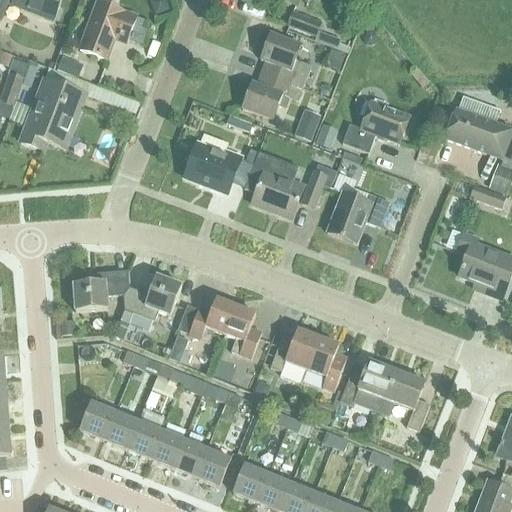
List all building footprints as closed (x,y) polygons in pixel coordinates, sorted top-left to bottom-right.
[(10,9),(52,25),(61,0),(0,0),(0,22),(6,6),(11,8),(10,9)] [(163,0),(156,0),(149,3),(154,16),(160,14),(167,11),(163,0)] [(269,0),(294,9),(297,0),(269,0)] [(98,5),(79,53),(106,63),(115,38),(128,43),(137,20),(98,5)] [(317,26),(288,16),(283,29),(312,40),(317,26)] [(319,34),(315,44),(337,53),(341,42),(319,34)] [(365,37),(363,42),(366,46),(371,48),(375,46),(377,41),(375,36),(370,34),(365,37)] [(260,77),(302,93),(311,69),(294,63),(299,48),(270,37),(259,63),(264,65),(260,77)] [(0,53),(0,65),(7,68),(11,58),(0,53)] [(62,60),(57,73),(74,80),(79,67),(62,60)] [(13,109),(27,67),(15,63),(1,104),(0,105),(13,109)] [(302,93),(260,77),(256,88),(251,86),(241,112),(270,123),(276,108),(284,111),(288,101),(298,104),(302,93)] [(85,98),(44,82),(19,146),(35,152),(39,142),(64,152),(85,98)] [(110,94),(107,104),(140,113),(142,104),(110,94)] [(455,112),(445,142),(502,162),(503,162),(504,159),(511,134),(511,131),(487,123),(491,111),(461,100),(457,112),(455,112)] [(0,118),(8,122),(13,109),(0,105),(1,104),(0,103),(0,118)] [(349,128),(341,147),(368,157),(375,139),(399,148),(410,120),(371,104),(360,132),(349,128)] [(229,118),(225,126),(248,135),(251,126),(229,118)] [(323,128),(316,147),(327,151),(330,152),(338,134),(323,128)] [(294,140),(308,145),(312,134),(298,129),(294,140)] [(184,181),(226,198),(241,161),(226,155),(225,158),(197,148),(184,181)] [(250,152),(245,165),(254,168),(259,156),(250,152)] [(344,153),(342,159),(360,166),(362,160),(344,153)] [(254,168),(245,191),(254,194),(250,207),(289,222),(302,190),(293,186),(299,170),(259,155),(259,156),(254,168)] [(502,162),(500,167),(511,171),(511,162),(504,159),(503,162),(502,162)] [(511,171),(500,167),(499,167),(491,190),(508,196),(511,184),(511,171)] [(317,168),(314,176),(325,180),(328,172),(317,168)] [(313,211),(325,180),(314,176),(312,175),(300,206),(313,211)] [(474,188),(469,200),(501,212),(505,200),(474,188)] [(341,196),(325,236),(355,248),(364,225),(379,230),(388,206),(365,197),(362,204),(341,196)] [(501,303),(511,274),(511,262),(475,248),(477,243),(463,238),(456,255),(466,259),(458,280),(481,289),(479,295),(501,303)] [(129,291),(130,290),(128,274),(93,277),(93,286),(73,287),(75,315),(108,312),(107,300),(124,297),(129,291)] [(124,313),(114,339),(123,343),(129,326),(149,333),(152,324),(155,325),(158,314),(170,319),(182,289),(156,279),(149,298),(130,290),(129,291),(124,297),(124,313)] [(225,338),(236,309),(216,302),(210,316),(189,308),(178,335),(209,346),(214,334),(225,338)] [(256,317),(236,309),(225,338),(236,342),(231,355),(251,363),(262,336),(250,331),(256,317)] [(60,325),(61,338),(74,337),(73,324),(60,325)] [(306,373),(318,341),(297,333),(294,341),(283,337),(270,371),(282,375),(280,379),(301,387),(306,373)] [(178,339),(169,362),(188,368),(192,357),(184,354),(189,343),(178,339)] [(339,349),(318,341),(306,373),(326,381),(322,390),(334,395),(347,361),(335,357),(339,349)] [(109,370),(105,344),(81,348),(84,373),(109,370)] [(134,369),(138,359),(127,354),(123,364),(134,369)] [(149,363),(138,359),(134,369),(145,373),(149,363)] [(381,416),(398,371),(386,366),(384,370),(369,364),(368,367),(356,362),(340,405),(353,410),(354,406),(381,416)] [(398,371),(381,416),(389,419),(394,406),(413,413),(406,430),(419,435),(429,407),(418,403),(424,385),(409,380),(410,376),(398,371)] [(180,387),(184,377),(173,373),(169,383),(180,387)] [(184,377),(180,387),(191,392),(195,382),(184,377)] [(206,386),(195,382),(191,392),(202,396),(206,386)] [(266,400),(271,389),(259,384),(254,396),(266,400)] [(226,406),(230,396),(219,391),(215,402),(226,406)] [(159,409),(169,415),(177,402),(168,396),(159,409)] [(241,400),(230,396),(226,406),(237,411),(241,400)] [(104,444),(115,416),(91,406),(80,434),(104,444)] [(0,432),(9,432),(7,408),(0,408),(0,432)] [(337,411),(332,424),(341,428),(346,415),(337,411)] [(138,425),(115,416),(104,444),(127,453),(138,425)] [(287,431),(291,421),(280,417),(276,427),(287,431)] [(291,421),(287,431),(298,436),(302,426),(291,421)] [(138,425),(127,453),(149,463),(161,434),(138,425)] [(511,425),(507,439),(504,437),(496,458),(511,463),(511,425)] [(11,458),(9,432),(0,432),(0,472),(7,472),(6,458),(11,458)] [(184,443),(161,434),(149,463),(172,472),(184,443)] [(333,450),(337,440),(326,435),(322,445),(333,450)] [(348,444),(337,440),(333,450),(344,454),(348,444)] [(207,453),(184,443),(172,472),(195,481),(207,453)] [(207,453),(195,481),(219,491),(230,462),(207,453)] [(379,469),(383,459),(372,454),(368,464),(379,469)] [(394,463),(383,459),(379,469),(390,473),(394,463)] [(257,506),(268,478),(245,468),(233,497),(257,506)] [(486,484),(475,511),(507,511),(511,499),(511,478),(503,475),(498,488),(486,484)] [(268,478),(257,506),(271,511),(281,511),(291,487),(268,478)] [(291,487),(281,511),(307,511),(314,496),(291,487)] [(314,496),(307,511),(334,511),(337,506),(314,496)]
